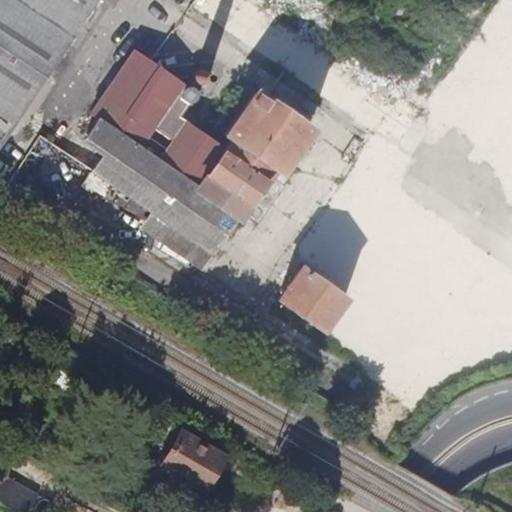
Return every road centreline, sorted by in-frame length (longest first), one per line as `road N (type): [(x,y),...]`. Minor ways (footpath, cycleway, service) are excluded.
road 1 (unknown): [(0,156),(231,283),(331,154)]
road 2 (unknown): [(136,0),(130,22),(331,154)]
road 3 (unknown): [(331,154),(511,265)]
road 4 (primary): [(381,511),(477,423),(511,413)]
